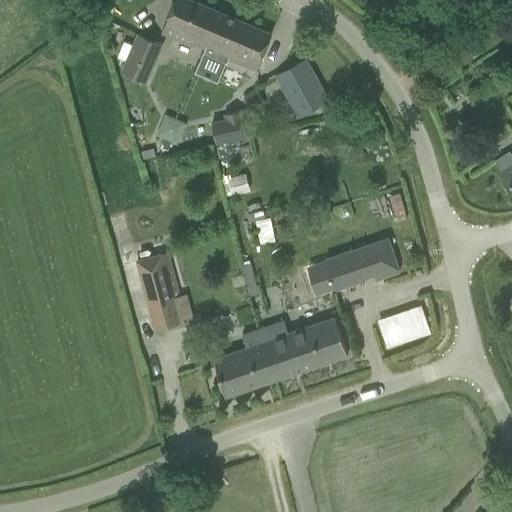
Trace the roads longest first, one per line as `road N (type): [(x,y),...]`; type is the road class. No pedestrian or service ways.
road 1 (unclassified): [(25,511),(477,357)]
road 2 (residential): [(446,246),(421,144),(398,98),(302,0)]
